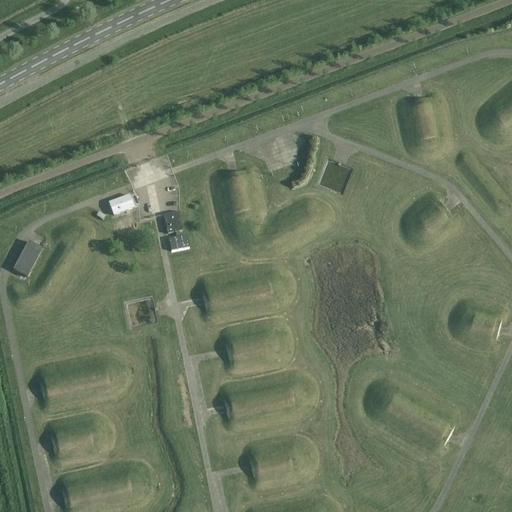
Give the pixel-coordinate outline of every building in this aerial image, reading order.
[(408,103),(416,101),(417,106),(410,107),(417,142),(439,137),(431,102),(425,104),(424,100),(432,98),(424,99),(419,100),(415,101),(408,103)] [(511,126),(511,98),(494,113),(507,130),(511,126)] [(224,180),(231,214),(252,210),(245,175),(239,177),(238,173),(240,172),(245,171),(240,172),(227,175),(222,176),(227,175),(229,174),(230,178),(224,180)] [(113,216),(133,209),(128,196),(108,203),(113,216)] [(418,219),(432,236),(450,221),(446,216),(449,213),(454,219),(449,213),(443,206),(439,200),(438,201),(443,207),(440,209),(436,204),(418,219)] [(167,234),(179,232),(176,212),(164,214),(167,234)] [(28,242),(11,273),(25,280),(42,249),(28,242)] [(273,298),(269,277),(206,290),(208,296),(204,297),(202,289),(203,297),(205,305),(206,313),(207,313),(205,305),(209,305),(211,311),(273,298)] [(475,312),(469,333),(492,339),(493,333),(497,334),(495,341),(496,341),(498,334),(500,326),(502,318),(500,326),(496,324),(497,318),(475,312)] [(269,355),(265,334),(230,341),(231,348),(227,349),(226,341),(225,341),(227,348),(228,357),(230,365),(231,364),(229,357),(233,356),(234,362),(269,355)] [(106,366),(44,378),(45,385),(41,386),(39,378),(41,386),(42,394),(44,402),(43,394),(47,393),(48,400),(110,387),(108,376),(106,366)] [(291,385),(228,398),(230,404),(226,405),(224,397),(225,405),(227,414),(229,421),(227,413),(232,412),(233,419),(295,406),(293,395),(291,385)] [(384,413),(440,444),(443,438),(447,440),(443,447),(447,440),(451,433),(455,426),(451,433),(447,430),(450,425),(395,394),(390,403),(384,413)] [(56,440),(52,441),(51,433),(50,433),(52,441),(54,449),(55,457),(54,449),(58,448),(59,455),(94,447),(90,426),(55,433),(56,440)] [(255,463),(251,464),(250,457),(249,457),(251,464),(252,472),(254,480),(253,473),(257,472),(258,478),(293,471),(289,450),(254,457),(255,463)] [(128,475),(66,487),(67,494),(63,494),(62,487),(61,487),(63,495),(64,503),(66,510),(65,503),(69,502),(70,508),(132,496),(130,485),(128,475)]
